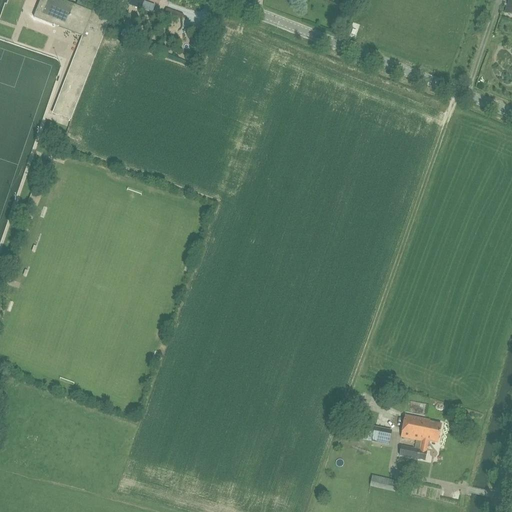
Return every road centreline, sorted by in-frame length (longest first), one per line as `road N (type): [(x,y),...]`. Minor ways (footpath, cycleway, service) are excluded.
road 1 (track): [(456,91),(345,407)]
road 2 (tertiary): [(511,113),(231,0)]
